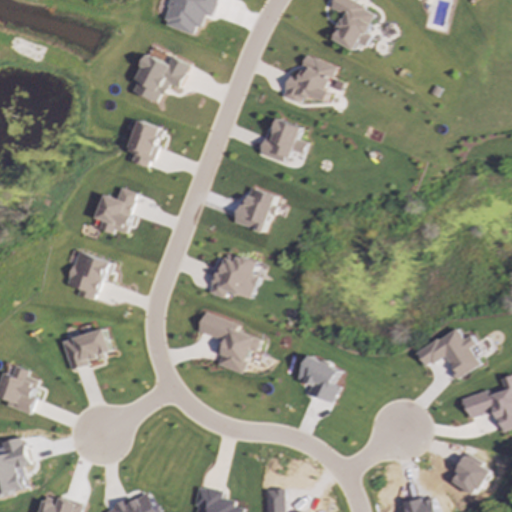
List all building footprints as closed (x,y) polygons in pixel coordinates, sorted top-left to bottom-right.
[(173,0),(164,25),(195,35),(198,27),(203,28),(207,15),(213,17),(219,0),(173,0)] [(337,0),(333,9),(345,15),(334,40),(356,51),(360,44),(367,47),(374,34),(369,32),(378,13),(352,0),(337,0)] [(192,65),(172,57),(170,63),(149,54),(133,92),(162,104),(170,84),(182,89),(192,65)] [(285,98),(301,103),(303,97),(312,100),(313,97),(327,102),(333,83),(334,83),(339,66),(308,56),(304,68),(305,69),(302,78),(292,75),(285,98)] [(305,128),(280,119),(274,139),(269,138),(263,154),(289,164),(294,150),(307,155),(311,143),(301,139),(305,128)] [(136,154),(134,163),(153,168),(164,127),(140,121),(131,152),(136,154)] [(129,234),(141,194),(123,188),(120,199),(107,195),(99,219),(105,221),(102,230),(116,234),(117,230),(129,234)] [(98,302),(112,262),(81,251),(69,284),(84,289),(82,296),(98,302)] [(260,277),(255,275),(259,263),(228,252),(222,270),(219,269),(210,293),(227,299),(229,292),(252,300),(260,277)] [(200,332),(222,340),(217,354),(222,355),(218,366),(244,374),(251,352),(257,354),(262,339),(238,331),(241,324),(206,313),(200,332)] [(482,366),(472,349),(478,345),(473,336),(465,340),(458,328),(418,353),(427,368),(446,357),(459,379),(482,366)] [(113,353),(106,329),(64,341),(72,371),(89,366),(88,360),(113,353)] [(300,380),(314,385),(310,394),(336,403),(342,387),(336,385),(342,369),(310,356),(300,380)] [(42,382),(30,377),(31,372),(16,366),(13,374),(7,372),(0,390),(0,396),(10,400),(8,406),(30,414),(42,382)] [(464,399),(470,419),(496,411),(503,433),(511,430),(511,376),(503,379),(506,388),(491,392),(491,391),(464,399)] [(30,465),(24,437),(3,442),(4,449),(0,449),(0,495),(28,489),(23,467),(30,465)] [(195,511),(243,511),(244,508),(235,507),(236,501),(222,499),(223,491),(200,487),(195,511)] [(158,511),(150,493),(129,503),(128,500),(107,511),(158,511)] [(42,511),(73,511),(77,503),(62,498),(59,507),(46,502),(42,511)]
